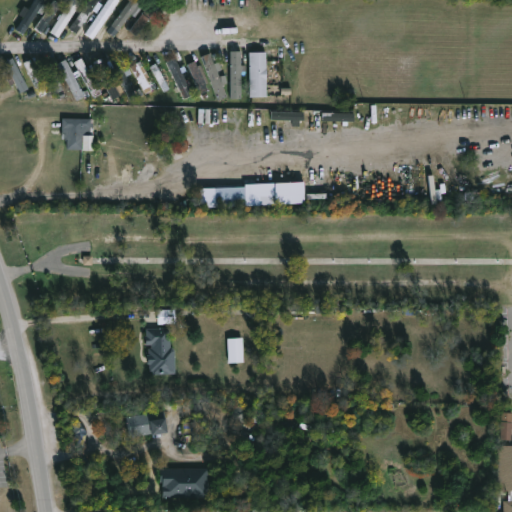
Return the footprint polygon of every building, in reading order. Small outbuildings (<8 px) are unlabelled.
[(44,0),(23,33),(16,29),(34,0),(44,0)] [(80,2),(77,0),(69,0),(50,32),(58,37),(80,2)] [(98,0),(76,33),(69,28),(88,0),(98,0)] [(120,4),(104,26),(100,24),(97,28),(90,23),(106,0),(116,0),(121,3),(120,4)] [(142,8),(135,17),(131,13),(118,30),(111,25),(130,0),(140,0),(137,4),(142,8)] [(142,28),(136,35),(129,30),(151,0),(160,0),(162,1),(142,28)] [(241,99),(241,51),(230,51),(230,99),(241,99)] [(249,97),(267,96),(266,51),(249,52),(249,97)] [(214,63),(210,52),(201,56),(219,100),(228,96),(215,63),(214,63)] [(13,57),(28,88),(20,92),(15,82),(10,85),(6,76),(10,73),(4,61),(13,57)] [(102,92),(94,97),(74,61),(82,57),(102,92)] [(120,94),(113,98),(94,61),(102,57),(120,94)] [(193,94),(185,98),(167,61),(175,57),(193,94)] [(85,96),(77,100),(57,62),(66,58),(85,96)] [(32,59),(24,62),(33,82),(41,79),(32,59)] [(209,90),(197,60),(188,64),(199,94),(209,90)] [(145,93),(155,88),(140,61),(130,66),(145,93)] [(166,82),(157,68),(152,71),(161,85),(166,82)] [(271,119),(303,120),(303,112),(272,111),(271,119)] [(354,121),(354,113),(322,112),(322,120),(354,121)] [(94,122),(94,126),(91,126),(91,135),(84,135),(84,148),(67,148),(68,138),(62,138),(63,117),(92,118),(91,122),(94,122)] [(199,186),(200,206),(304,204),(304,183),(199,186)] [(170,327),(171,347),(175,349),(176,373),(153,373),(153,370),(151,370),(150,363),(148,363),(149,348),(152,348),(152,344),(147,344),(147,328),(170,327)] [(242,338),(227,338),(228,363),(243,362),(242,338)] [(168,431),(129,437),(125,417),(164,410),(168,431)] [(511,412),(501,412),(501,439),(511,439),(511,412)] [(204,440),(186,442),(183,423),(201,420),(204,440)] [(511,489),(504,490),(503,445),(511,444),(511,489)] [(208,497),(208,468),(161,468),(161,497),(208,497)]
